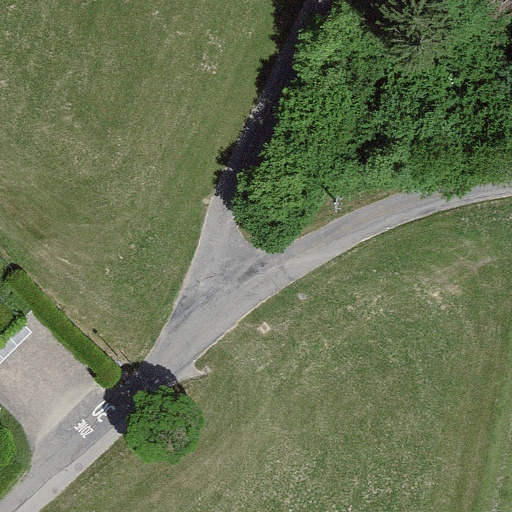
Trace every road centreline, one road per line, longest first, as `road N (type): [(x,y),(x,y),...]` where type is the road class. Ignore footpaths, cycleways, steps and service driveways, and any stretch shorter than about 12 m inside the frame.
road 1 (unclassified): [(511,188),(402,208),(212,333),(15,511)]
road 2 (track): [(212,333),(232,208),(329,0)]
